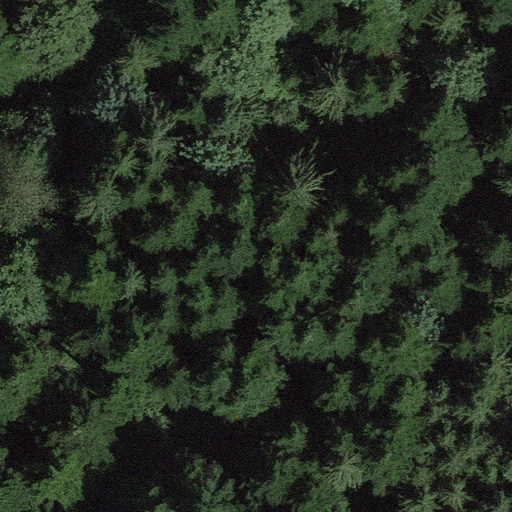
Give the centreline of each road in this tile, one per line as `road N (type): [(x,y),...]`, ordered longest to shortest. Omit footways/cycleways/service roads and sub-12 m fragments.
road 1 (track): [(89,0),(30,219),(69,511)]
road 2 (track): [(511,218),(427,0)]
